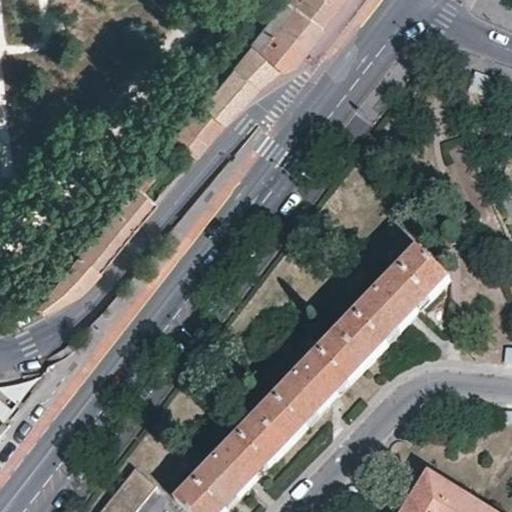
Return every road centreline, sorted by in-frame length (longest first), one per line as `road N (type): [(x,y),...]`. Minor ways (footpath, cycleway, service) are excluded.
road 1 (secondary): [(340,86),(6,511)]
road 2 (residential): [(0,350),(30,345),(95,298),(236,138),(286,97),(340,86)]
road 3 (residential): [(511,389),(444,382),(403,396),(288,511)]
